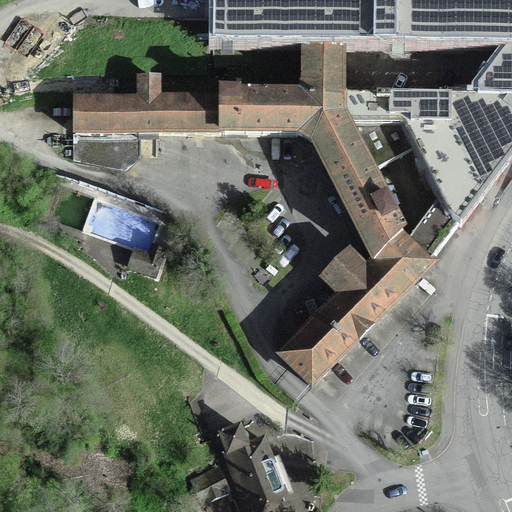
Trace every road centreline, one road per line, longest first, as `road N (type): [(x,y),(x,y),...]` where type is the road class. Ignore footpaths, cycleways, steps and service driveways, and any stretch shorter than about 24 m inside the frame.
road 1 (track): [(0,232),(58,258),(331,436)]
road 2 (residential): [(502,480),(486,405),(485,337),(511,243)]
road 3 (residential): [(343,511),(382,490),(502,480)]
